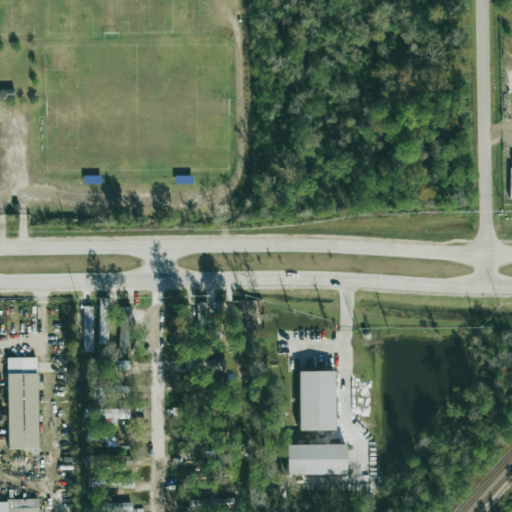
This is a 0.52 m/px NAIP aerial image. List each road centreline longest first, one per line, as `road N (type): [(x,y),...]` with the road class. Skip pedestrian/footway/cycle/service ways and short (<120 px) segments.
road 1 (secondary): [(511,254),(294,243),(0,245)]
road 2 (secondary): [(0,281),(156,276),(511,288)]
road 3 (residential): [(488,289),(483,0)]
